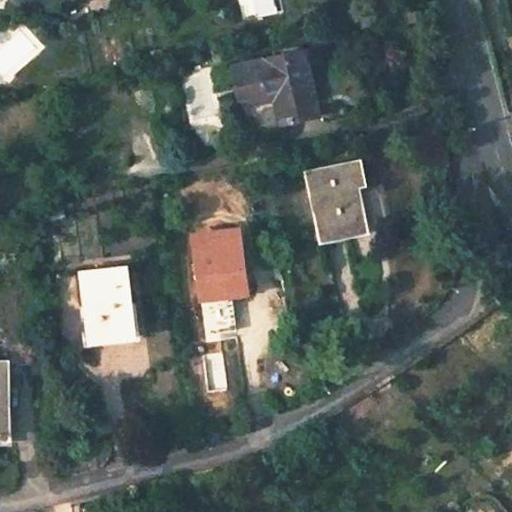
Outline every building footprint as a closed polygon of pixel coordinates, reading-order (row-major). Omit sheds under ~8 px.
[(301,54),(229,70),(234,89),(259,85),(262,96),(270,94),(273,105),(277,128),(316,119),(301,54)] [(259,85),(234,89),(237,103),(250,100),(252,109),(273,105),(270,94),(262,96),(259,85)] [(353,155),(303,166),(320,231),(363,220),(350,175),(358,173),(353,155)] [(234,225),(191,232),(199,293),(243,287),(234,225)] [(125,265),(80,270),(86,333),(105,332),(106,339),(132,335),(128,301),(130,301),(125,265)] [(105,332),(86,333),(87,341),(106,339),(105,332)]
